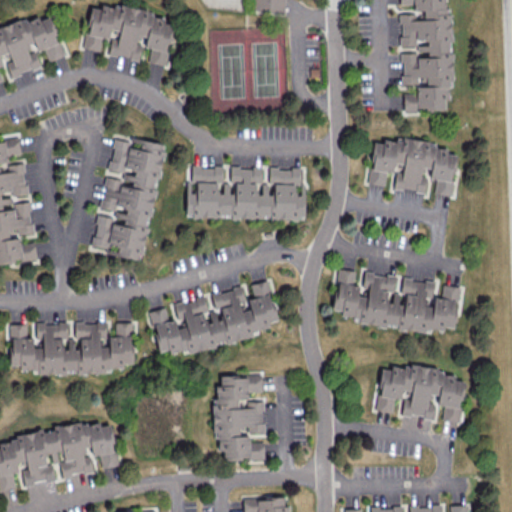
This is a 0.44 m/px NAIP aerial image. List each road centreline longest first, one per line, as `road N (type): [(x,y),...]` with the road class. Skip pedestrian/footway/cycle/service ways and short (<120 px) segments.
road 1 (residential): [(319,261),(251,265),(108,305),(0,303),(11,101),(45,86),(102,79),(142,92),(217,149),(341,146)]
road 2 (residential): [(338,0),(342,175),(309,299),(325,408),(325,511)]
road 3 (residential): [(324,474),(176,485),(25,511)]
